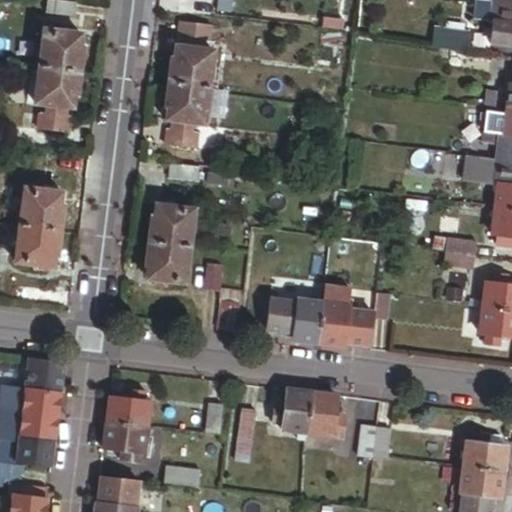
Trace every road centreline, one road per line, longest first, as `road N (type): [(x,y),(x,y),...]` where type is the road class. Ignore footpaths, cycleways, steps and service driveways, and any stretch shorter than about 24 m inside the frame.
road 1 (residential): [(90,338),(511,390)]
road 2 (residential): [(135,0),(90,338)]
road 3 (residential): [(90,338),(69,511)]
